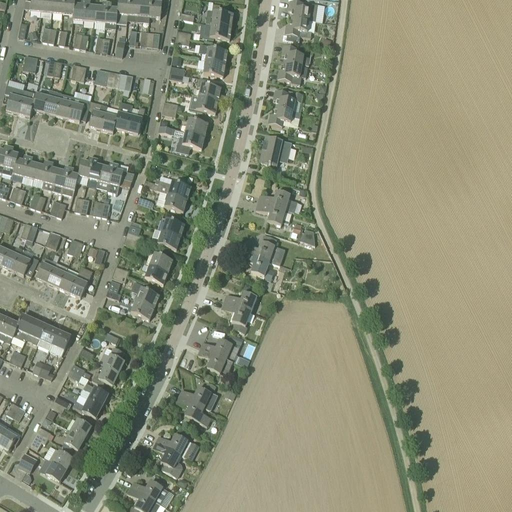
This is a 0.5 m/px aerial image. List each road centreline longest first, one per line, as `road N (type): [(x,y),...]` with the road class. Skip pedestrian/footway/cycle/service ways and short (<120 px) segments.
road 1 (residential): [(82,511),(167,359),(199,275),(230,179),(269,0)]
road 2 (unclassified): [(412,511),(368,354),(309,199),(343,0)]
road 3 (residential): [(162,74),(10,48)]
road 4 (residential): [(113,250),(0,209)]
